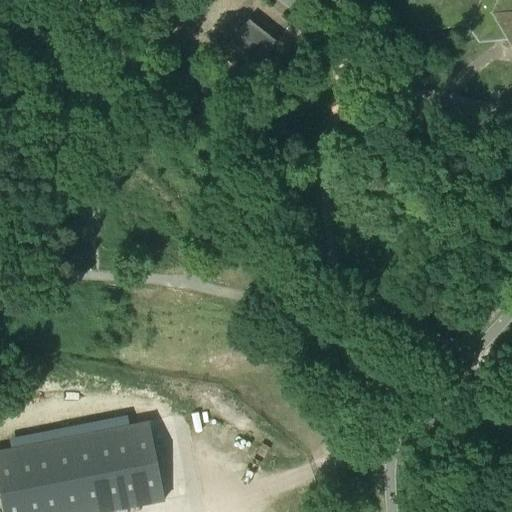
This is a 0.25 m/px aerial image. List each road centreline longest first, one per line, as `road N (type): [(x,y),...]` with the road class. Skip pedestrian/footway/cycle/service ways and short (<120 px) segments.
road 1 (track): [(228,511),(250,492),(400,431),(384,408),(358,323)]
road 2 (unclassified): [(511,114),(391,78),(289,0)]
road 3 (unclassified): [(390,511),(391,452),(400,431),(511,316)]
road 4 (track): [(193,285),(332,144)]
road 5 (track): [(0,275),(193,285)]
road 6 (track): [(358,323),(324,210),(332,144)]
road 7 (track): [(193,285),(358,323)]
road 8 (track): [(358,323),(479,354)]
